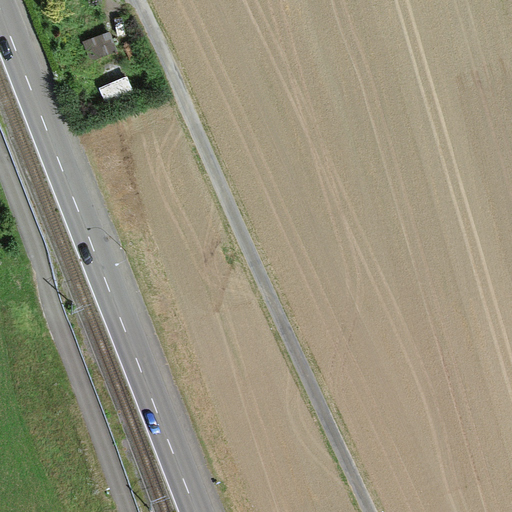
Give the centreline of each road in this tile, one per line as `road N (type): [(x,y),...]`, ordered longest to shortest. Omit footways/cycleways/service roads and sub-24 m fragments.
road 1 (primary): [(0,14),(193,511)]
road 2 (residential): [(126,511),(0,161)]
